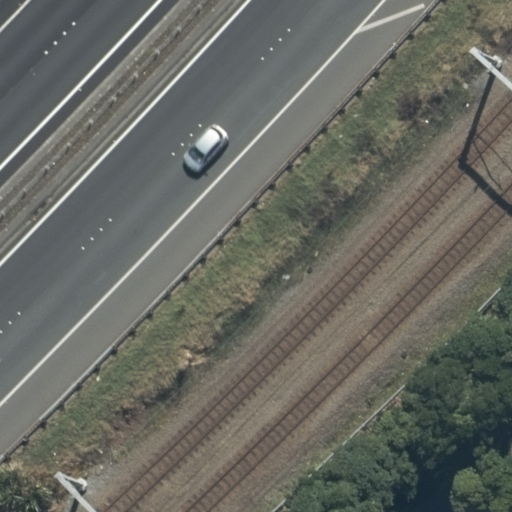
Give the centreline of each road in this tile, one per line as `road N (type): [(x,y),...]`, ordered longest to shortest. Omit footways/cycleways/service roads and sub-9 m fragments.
road 1 (trunk): [(313,0),(0,328)]
road 2 (trunk): [(0,96),(91,0)]
